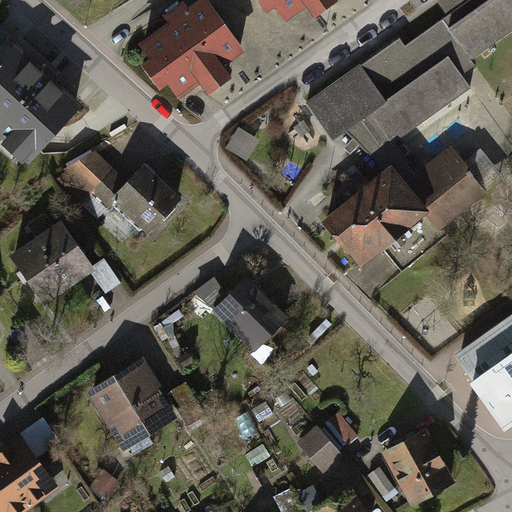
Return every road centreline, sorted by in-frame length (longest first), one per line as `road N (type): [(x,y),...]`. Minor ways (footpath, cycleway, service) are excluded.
road 1 (residential): [(507,447),(263,203)]
road 2 (residential): [(263,203),(0,405)]
road 3 (residential): [(196,139),(396,0)]
road 4 (residential): [(196,139),(37,0)]
